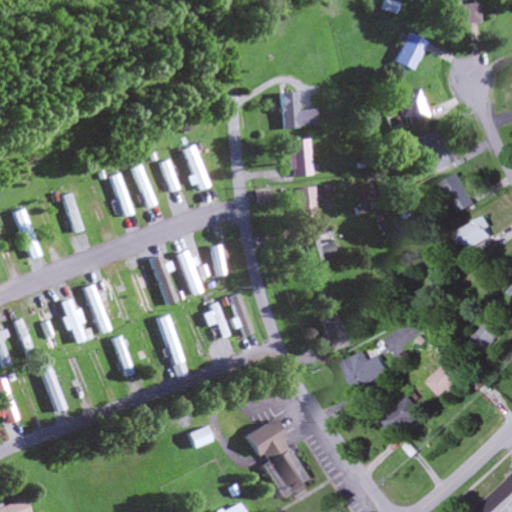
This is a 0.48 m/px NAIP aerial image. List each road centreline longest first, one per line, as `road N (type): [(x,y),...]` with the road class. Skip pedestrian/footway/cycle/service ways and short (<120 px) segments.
road 1 (residential): [(389,511),(281,346),(244,208),(236,97)]
road 2 (residential): [(0,450),(281,346)]
road 3 (residential): [(0,293),(216,210),(244,208)]
road 4 (residential): [(413,511),(511,423)]
